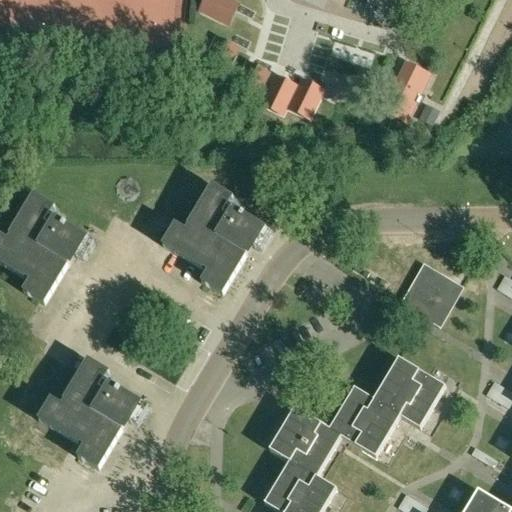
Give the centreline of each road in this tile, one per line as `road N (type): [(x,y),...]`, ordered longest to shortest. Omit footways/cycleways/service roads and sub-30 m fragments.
road 1 (residential): [(209,377),(297,242),(317,231),(511,221)]
road 2 (unclassified): [(287,0),(305,22),(395,40),(416,0)]
road 3 (residential): [(156,511),(185,418),(209,377)]
road 4 (residential): [(212,511),(209,377)]
